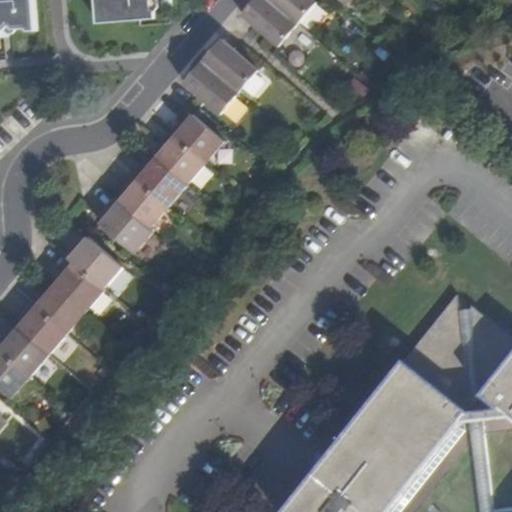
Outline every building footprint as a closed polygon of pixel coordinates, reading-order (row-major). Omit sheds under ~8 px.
[(0,0),(0,32),(25,30),(30,35),(38,34),(34,0),(0,0)] [(96,0),(99,23),(157,19),(156,12),(152,9),(151,0),(96,0)] [(280,46),(299,25),(270,0),(256,0),(255,1),(243,15),(280,46)] [(270,0),(299,25),(319,2),(316,0),(270,0)] [(212,53),(204,61),(241,93),(260,71),(223,39),(212,53)] [(200,57),(204,61),(212,53),(207,49),(206,50),(200,57)] [(193,65),(198,70),(204,61),(200,57),(193,65)] [(198,70),(185,84),(195,92),(205,101),(222,115),(241,93),(204,61),(198,70)] [(170,134),(207,166),(223,147),(190,118),(184,127),(179,123),(170,134)] [(188,187),(207,166),(170,134),(160,145),(165,149),(158,157),(156,160),(188,187)] [(165,149),(160,145),(153,153),(158,157),(165,149)] [(133,178),(170,209),(188,187),(156,160),(147,170),(142,167),(133,178)] [(150,231),(170,209),(133,178),(123,188),(127,193),(118,203),(150,231)] [(102,222),(99,225),(135,255),(154,234),(150,231),(118,203),(113,199),(104,210),(109,214),(103,220),(103,221),(102,222)] [(109,214),(104,210),(98,217),(103,221),(103,220),(109,214)] [(80,238),(74,245),(79,249),(85,242),(80,238)] [(69,260),(104,290),(123,269),(88,239),(85,242),(79,249),(74,245),(65,256),(69,260)] [(55,286),(87,313),(106,291),(104,290),(69,260),(59,272),(64,275),(55,286)] [(68,335),(87,313),(55,286),(46,297),(41,293),(32,304),(68,335)] [(459,293),(325,460),(316,470),(282,511),(511,511),(511,336),(473,305),(473,308),(460,309),(459,293)] [(20,326),(17,329),(49,357),(68,335),(32,304),(26,310),(22,315),(25,317),(27,318),(22,324),(20,326)] [(25,317),(22,315),(15,322),(20,326),(22,324),(27,318),(25,317)] [(0,339),(0,352),(30,378),(49,357),(17,329),(12,335),(8,340),(3,336),(0,339)] [(0,389),(11,399),(30,378),(0,352),(0,389)] [(325,460),(317,454),(309,464),(316,470),(325,460)]
